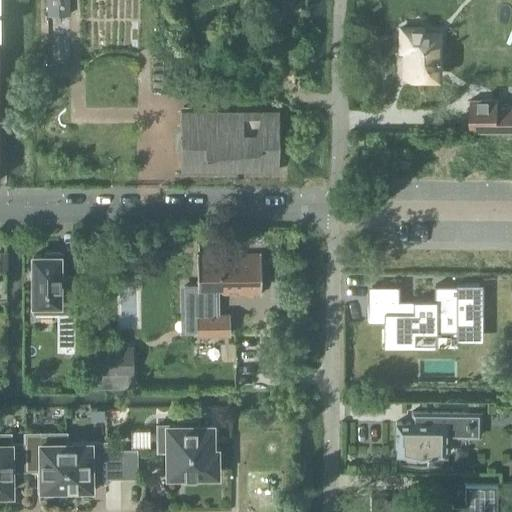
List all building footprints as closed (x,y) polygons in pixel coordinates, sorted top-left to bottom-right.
[(46,0),(47,16),(69,15),(68,0),(46,0)] [(400,50),(407,50),(407,57),(406,57),(405,57),(405,58),(405,59),(404,76),(437,76),(437,33),(421,33),(421,28),(401,28),(400,50)] [(470,100),(470,132),(511,131),(511,107),(498,107),(498,99),(470,100)] [(181,141),(181,171),(279,171),(279,110),(189,110),(189,141),(181,141)] [(58,276),(58,269),(61,269),(61,260),(60,252),(45,253),(45,255),(33,255),(32,312),(73,313),(73,276),(58,276)] [(196,286),(183,286),(183,289),(184,317),(197,317),(197,336),(228,335),(227,314),(216,314),(216,304),(216,295),(229,294),(229,291),(236,291),(236,294),(259,294),(259,295),(260,295),(260,253),(258,253),(258,254),(243,254),(243,258),(239,258),(239,254),(219,254),(199,254),(197,254),(197,253),(196,253),(196,254),(196,285),(196,286)] [(371,307),(367,307),(367,322),(385,322),(388,322),(388,343),(415,343),(417,343),(417,333),(436,333),(439,333),(439,331),(457,332),(457,337),(473,338),(473,337),(479,337),(479,331),(480,331),(480,313),(483,313),(483,307),(484,307),(484,290),(483,290),(483,284),(480,284),(457,284),(457,285),(435,285),(435,299),(431,299),(421,299),(414,299),(400,299),(400,287),(371,287),(371,307)] [(285,296),(273,296),(273,311),(286,311),(285,296)] [(97,349),(84,349),(85,388),(131,387),(130,373),(130,353),(129,348),(97,349)] [(425,457),(430,457),(430,455),(445,455),(445,436),(465,437),(466,427),(468,427),(468,422),(466,422),(466,412),(411,412),(411,422),(395,422),(395,445),(396,445),(396,454),(425,455),(425,457)] [(156,425),(157,450),(216,449),(216,448),(209,448),(209,438),(212,438),(212,429),(211,429),(211,424),(197,424),(197,420),(178,420),(178,424),(156,425)] [(9,433),(0,433),(0,492),(10,492),(10,470),(25,469),(25,433),(24,433),(24,443),(10,443),(9,433)] [(64,433),(25,433),(25,469),(40,469),(40,474),(38,475),(38,490),(54,490),(54,487),(65,487),(64,433)] [(65,433),(64,433),(65,487),(66,487),(66,485),(76,485),(76,490),(92,490),(92,482),(105,481),(105,450),(105,442),(65,442),(65,433)] [(216,449),(157,450),(157,451),(167,450),(167,474),(216,474),(216,449)] [(120,450),(105,450),(105,481),(105,477),(120,477),(120,450)] [(120,450),(120,477),(135,477),(135,450),(120,450)] [(412,511),(413,499),(370,499),(369,511),(492,511),(493,487),(497,487),(497,485),(465,485),(464,506),(465,511),(452,511),(452,506),(427,506),(427,511),(412,511)]
